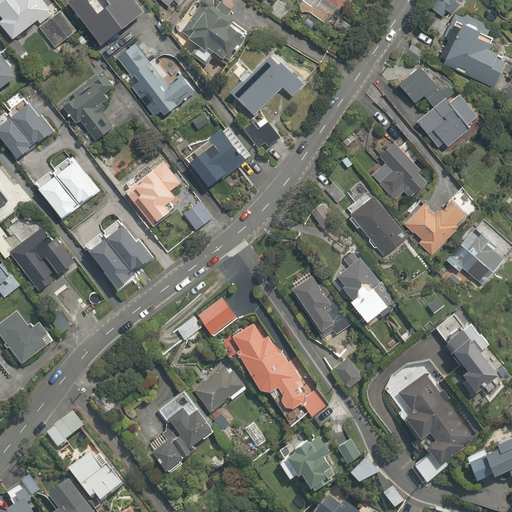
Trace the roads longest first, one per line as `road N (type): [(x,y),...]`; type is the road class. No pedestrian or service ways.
road 1 (residential): [(2,449),(100,337),(233,238)]
road 2 (residential): [(233,238),(408,496)]
road 3 (residential): [(233,238),(318,137),(406,0)]
